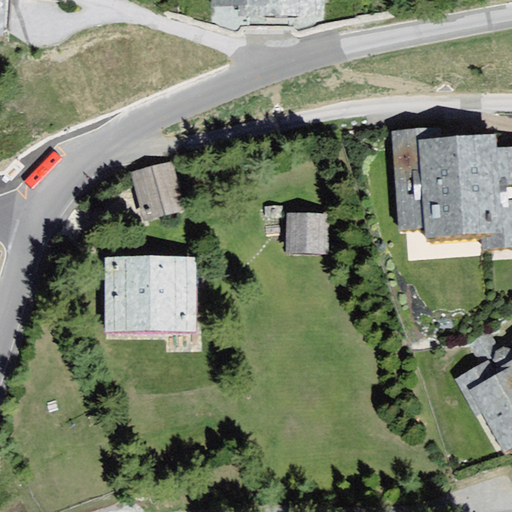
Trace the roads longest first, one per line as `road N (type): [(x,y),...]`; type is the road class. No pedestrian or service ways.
road 1 (unclassified): [(104,158),(173,104),(278,63),(511,17)]
road 2 (residential): [(104,158),(332,111),(511,102)]
road 3 (residential): [(249,511),(511,501)]
road 4 (unclassified): [(0,361),(57,202),(104,158)]
